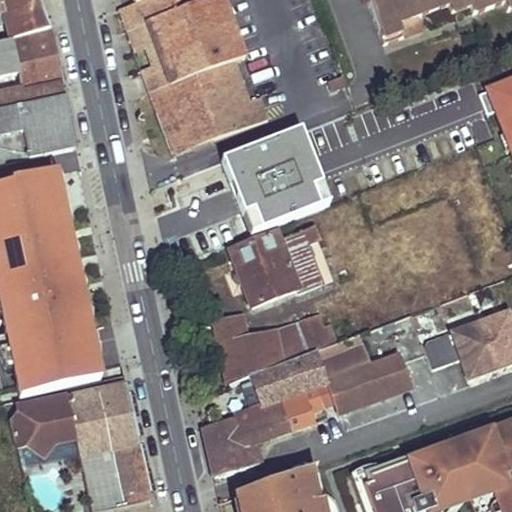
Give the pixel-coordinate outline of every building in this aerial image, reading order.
[(30,17),(32,0),(0,0),(0,16),(3,25),(30,17)] [(43,5),(42,0),(32,0),(30,17),(3,25),(8,43),(49,33),(43,5)] [(213,0),(211,1),(211,0),(152,0),(135,6),(127,10),(135,30),(146,26),(169,86),(159,90),(176,131),(188,127),(196,147),(271,118),(263,97),(251,100),(237,62),(247,58),(223,0),(213,0)] [(511,0),(364,0),(381,45),(420,31),(417,20),(446,9),(465,2),(468,9),(471,17),(502,6),(511,1),(511,0)] [(506,15),(511,12),(511,1),(502,6),(506,15)] [(448,15),(468,9),(465,2),(446,9),(448,15)] [(135,30),(127,10),(119,13),(174,156),(196,147),(188,127),(176,131),(159,90),(169,86),(146,26),(135,30)] [(57,67),(49,33),(8,43),(0,45),(0,80),(18,76),(21,93),(0,97),(0,113),(64,101),(57,67)] [(346,88),(343,79),(329,84),(333,94),(346,88)] [(511,180),(511,79),(479,91),(511,180)] [(0,166),(75,150),(70,127),(64,101),(0,113),(0,166)] [(220,165),(248,238),(327,208),(299,135),(220,165)] [(63,181),(0,193),(0,314),(21,411),(109,391),(63,181)] [(282,244),(278,237),(230,254),(252,310),(298,294),(300,296),(336,283),(316,232),(282,244)] [(511,317),(480,329),(498,376),(511,371),(511,317)] [(323,329),(319,320),(246,343),(241,321),(215,328),(229,388),(251,380),(316,355),(338,346),(331,327),(323,329)] [(498,376),(480,329),(428,348),(425,353),(433,376),(462,365),(470,386),(498,376)] [(338,346),(316,355),(336,407),(340,417),(411,393),(400,354),(372,363),(361,337),(338,346)] [(281,404),(291,434),(315,426),(312,416),(336,407),(316,355),(251,380),(262,410),(262,411),(281,404)] [(138,442),(127,387),(109,391),(21,411),(16,412),(18,419),(11,431),(17,455),(27,452),(45,464),(52,451),(76,446),(79,462),(83,461),(92,511),(148,511),(147,506),(152,504),(138,442)] [(204,430),(209,452),(239,444),(241,450),(255,446),(256,447),(291,434),(281,404),(262,411),(262,410),(204,430)] [(511,511),(511,432),(496,438),(499,445),(493,447),(491,440),(463,450),(464,453),(439,462),(438,458),(409,469),(412,477),(403,480),(400,472),(369,483),(371,490),(362,493),(369,511),(459,511),(468,509),(495,499),(499,511),(511,511)] [(496,438),(491,440),(493,447),(499,445),(496,438)] [(262,466),(256,447),(255,446),(241,450),(239,444),(209,452),(215,481),(262,466)] [(409,469),(400,472),(403,480),(412,477),(409,469)] [(316,472),(297,479),(304,510),(324,506),(316,472)] [(297,479),(235,501),(237,511),(324,511),(324,506),(304,510),(297,479)]
